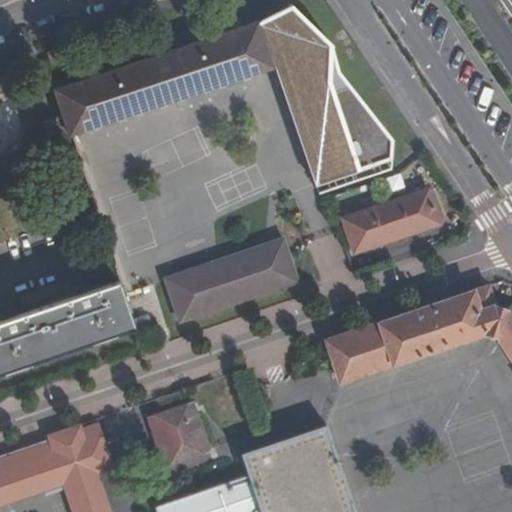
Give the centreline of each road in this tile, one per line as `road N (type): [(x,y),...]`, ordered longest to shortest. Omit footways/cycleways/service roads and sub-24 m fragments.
road 1 (residential): [(0,434),(511,260)]
road 2 (residential): [(345,0),(511,235)]
